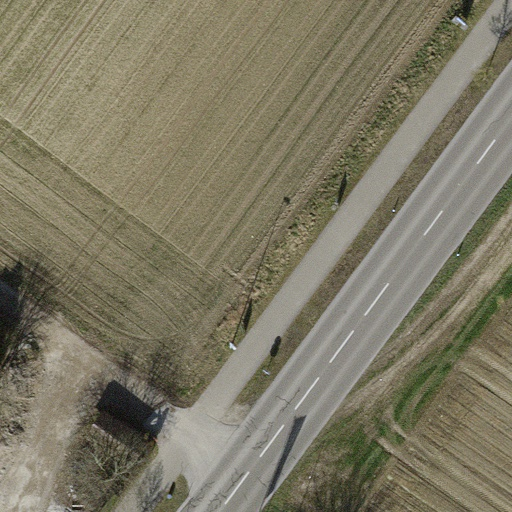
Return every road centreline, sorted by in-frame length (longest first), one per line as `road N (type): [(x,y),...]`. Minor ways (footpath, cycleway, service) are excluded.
road 1 (secondary): [(511,116),(249,470)]
road 2 (track): [(0,293),(249,470)]
